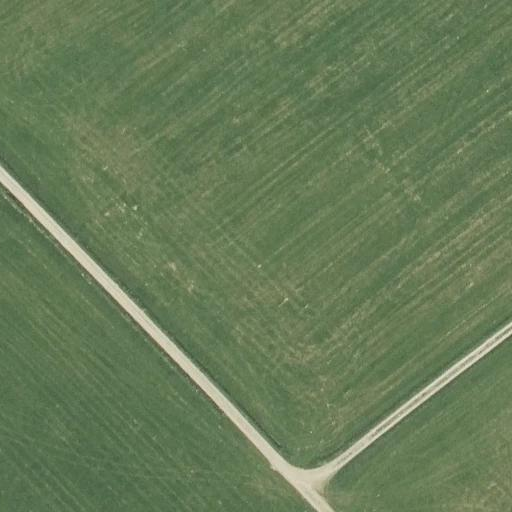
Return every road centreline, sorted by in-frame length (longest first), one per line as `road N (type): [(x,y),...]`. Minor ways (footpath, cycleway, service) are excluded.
road 1 (track): [(303,485),(0,172)]
road 2 (track): [(511,325),(303,485)]
